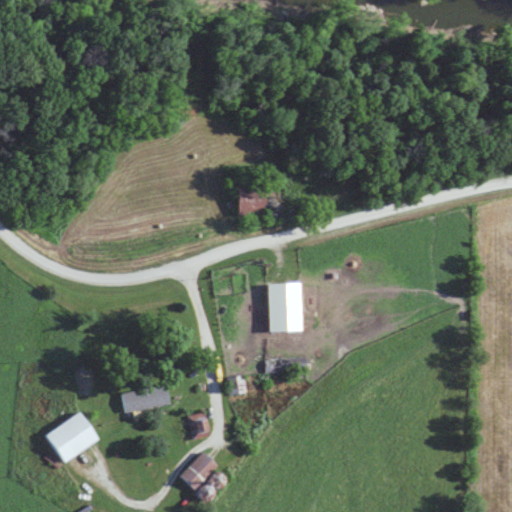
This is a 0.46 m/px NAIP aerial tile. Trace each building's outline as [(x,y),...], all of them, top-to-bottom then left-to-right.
[(238,214),(262,214),(262,192),(238,192),(238,214)] [(265,332),(301,331),(301,283),(265,283),(265,332)] [(262,358),(262,371),(306,371),(306,358),(262,358)] [(226,394),(238,392),(235,376),(224,378),(226,394)] [(119,390),(121,410),(167,407),(166,387),(119,390)] [(97,441),(80,411),(42,433),(58,463),(97,441)] [(188,438),(207,435),(203,412),(184,415),(188,438)] [(192,490),(216,465),(201,450),(177,474),(192,490)]
